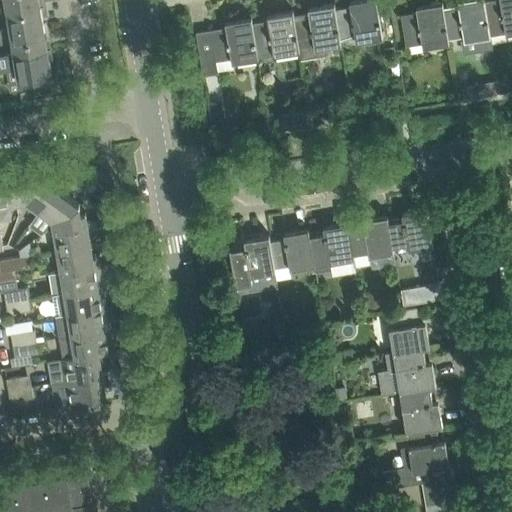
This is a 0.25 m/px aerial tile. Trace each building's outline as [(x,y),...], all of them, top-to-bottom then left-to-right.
[(10,28),(43,22),(39,0),(17,0),(6,2),(10,28)] [(350,0),(351,6),(336,8),(341,40),(356,37),(357,40),(383,36),(377,0),(350,0)] [(458,0),(459,4),(444,7),(449,38),(464,36),(465,39),(475,37),(477,50),(493,48),(493,46),(491,35),(485,0),(458,0)] [(511,31),(511,0),(485,0),(491,35),(511,31)] [(449,38),(444,7),(443,1),(417,5),(418,11),(401,14),(407,45),(423,43),(423,46),(450,41),(449,38)] [(310,13),(294,15),(300,50),(301,58),(325,54),(331,45),(342,43),(341,40),(336,8),(335,2),(309,7),(310,13)] [(268,20),(253,22),(259,57),(274,54),(293,51),(300,50),(294,15),(293,9),(286,10),(274,12),(267,13),(268,20)] [(232,57),(233,61),(259,57),(258,53),(253,22),(252,16),(226,21),(227,26),(197,31),(204,75),(219,72),(217,60),(232,57)] [(15,53),(47,48),(43,22),(10,28),(15,53)] [(5,55),(7,67),(17,66),(20,89),(40,86),(39,76),(52,74),(49,57),(53,57),(51,47),(47,48),(15,53),(5,55)] [(393,47),(386,48),(387,56),(394,55),(393,47)] [(475,86),(463,88),(464,99),(477,97),(475,86)] [(349,104),(341,105),(342,113),(350,111),(349,104)] [(311,109),(295,111),(297,125),(313,123),(311,109)] [(18,167),(12,168),(18,202),(26,201),(39,210),(40,211),(57,187),(33,170),(24,171),(24,166),(18,167)] [(0,204),(18,202),(12,168),(0,170),(0,204)] [(57,187),(40,211),(53,220),(54,228),(88,222),(87,217),(86,211),(81,212),(80,203),(57,187)] [(92,194),(82,195),(83,203),(94,202),(92,194)] [(404,218),(389,220),(394,248),(408,246),(409,248),(414,247),(434,244),(428,207),(410,210),(403,212),(404,218)] [(364,224),(350,227),(355,257),(357,266),(371,263),(372,263),(371,255),(394,251),(394,248),(389,220),(388,214),(371,217),(363,218),(364,224)] [(324,231),(310,233),(317,270),(332,268),(331,261),(355,257),(350,227),(349,221),(331,224),(323,225),(324,231)] [(58,250),(91,244),(88,222),(54,228),(58,250)] [(285,238),(271,240),(275,267),(290,265),(290,268),(310,264),(311,271),(317,270),(310,233),(309,227),(292,230),(284,231),(285,238)] [(245,244),(230,247),(236,284),(238,292),(278,284),(277,278),(275,267),(271,240),(270,234),(269,234),(252,237),(244,238),(245,244)] [(95,265),(91,244),(58,250),(61,272),(100,265),(99,264),(95,265)] [(20,268),(33,266),(31,254),(18,256),(20,268)] [(0,282),(16,280),(14,269),(20,268),(18,256),(0,258),(0,263),(1,270),(0,270),(0,282)] [(65,292),(103,286),(100,265),(61,272),(65,292)] [(17,288),(16,280),(0,282),(0,291),(5,291),(6,302),(30,298),(28,286),(17,288)] [(439,282),(401,288),(403,304),(442,297),(439,282)] [(65,292),(52,294),(56,315),(68,313),(107,307),(103,286),(65,292)] [(328,289),(321,290),(322,298),(329,297),(328,289)] [(380,311),(383,295),(370,293),(368,309),(380,311)] [(8,313),(28,310),(32,309),(30,298),(6,302),(8,313)] [(359,298),(348,300),(351,315),(362,313),(359,298)] [(393,325),(390,326),(394,351),(405,350),(424,347),(430,346),(428,332),(427,327),(426,321),(420,321),(417,306),(398,309),(391,310),(393,325)] [(72,335),(110,329),(107,307),(68,313),(72,335)] [(13,345),(37,341),(35,329),(11,333),(13,345)] [(61,337),(60,337),(63,357),(99,351),(100,353),(114,350),(114,349),(110,329),(72,335),(61,337)] [(15,356),(35,353),(39,352),(37,341),(13,345),(15,356)] [(388,367),(378,369),(382,394),(401,391),(404,390),(411,389),(431,386),(430,386),(437,385),(434,371),(434,366),(433,360),(426,361),(424,347),(405,350),(394,351),(386,353),(388,367)] [(352,348),(343,350),(345,359),(353,357),(352,348)] [(63,357),(48,360),(51,382),(53,382),(103,373),(100,353),(99,351),(63,357)] [(340,351),(331,352),(333,361),(342,359),(340,351)] [(9,389),(32,385),(30,373),(7,377),(9,389)] [(103,373),(53,382),(54,390),(57,410),(70,407),(69,401),(107,395),(103,373)] [(11,400),(34,397),(32,385),(9,389),(11,400)] [(346,385),(333,387),(335,400),(347,398),(346,385)] [(404,390),(401,391),(403,405),(407,428),(407,430),(410,430),(418,429),(437,426),(437,425),(443,424),(441,410),(440,406),(439,399),(433,400),(431,386),(411,389),(404,390)] [(351,419),(342,420),(345,439),(355,437),(351,419)] [(393,473),(385,474),(387,487),(395,485),(422,481),(447,477),(445,465),(450,464),(449,463),(447,445),(445,439),(439,440),(437,426),(418,429),(410,430),(412,444),(409,445),(401,446),(404,465),(392,467),(393,473)] [(93,473),(89,447),(57,452),(57,453),(58,453),(60,463),(25,469),(24,459),(25,459),(24,458),(0,461),(0,511),(99,511),(98,502),(92,503),(87,474),(93,473)] [(424,493),(449,489),(447,477),(422,481),(424,493)] [(426,505),(451,501),(449,489),(424,493),(426,505)] [(427,511),(452,511),(451,501),(426,505),(427,511)]
